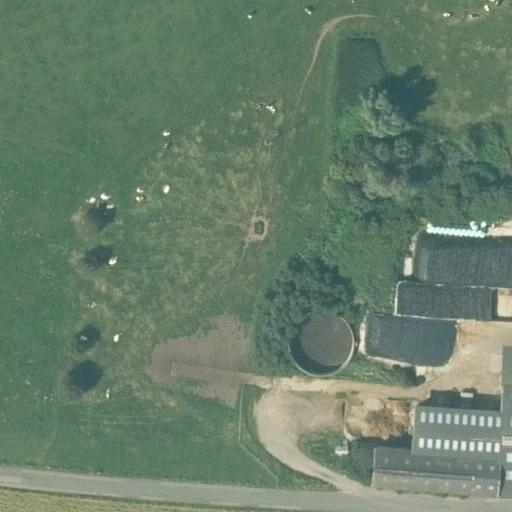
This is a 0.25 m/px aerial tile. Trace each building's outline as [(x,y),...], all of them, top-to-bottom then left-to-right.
[(511,284),(502,283),(506,261),(474,256),(467,229),(455,227),(441,231),(447,256),(431,261),(428,278),(441,280),(413,287),(418,276),(406,274),(408,282),(405,283),(401,307),(437,312),(451,309),(449,300),(463,297),(464,301),(472,285),(472,282),(477,303),(482,293),(496,299),(502,298),(504,305),(511,308),(511,284)] [(350,351),(352,339),(350,326),(343,316),(332,309),(319,306),(307,309),(296,316),(289,327),(287,339),(289,352),(297,363),(307,370),(320,372),(332,369),(343,362),(350,351)] [(511,340),(503,340),(501,373),(511,373),(511,340)] [(511,373),(501,373),(496,452),(494,479),(494,486),(493,490),(511,490),(511,373)] [(483,437),(409,431),(408,445),(482,451),(483,437)] [(408,445),(374,442),(371,476),(494,486),(494,479),(496,452),(482,451),(408,445)]
